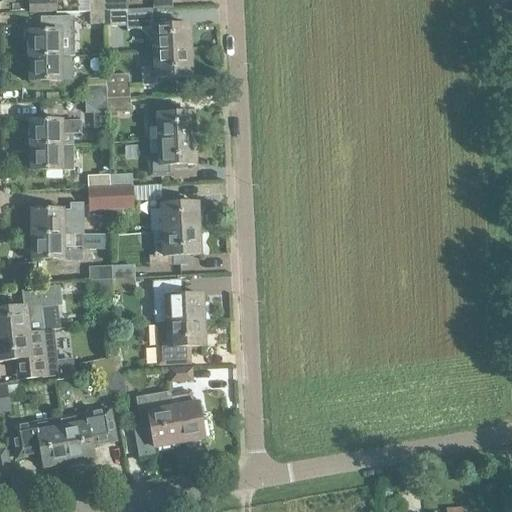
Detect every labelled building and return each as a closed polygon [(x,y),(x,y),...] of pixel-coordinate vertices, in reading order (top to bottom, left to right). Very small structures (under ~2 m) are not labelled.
[(39,0),(30,1),(31,14),(57,13),(57,0),(39,0)] [(90,0),(91,2),(80,3),(81,13),(105,12),(104,0),(90,0)] [(128,0),(104,0),(105,12),(128,12),(128,0)] [(66,28),(93,27),(93,26),(105,26),(105,12),(81,13),(65,13),(66,28)] [(105,12),(105,26),(127,25),(127,32),(133,30),(136,30),(139,31),(142,32),(146,34),(148,37),(149,40),(153,39),(154,54),(190,53),(188,27),(153,29),(153,15),(128,16),(128,12),(105,12)] [(30,34),(30,58),(60,58),(60,46),(79,46),(79,33),(30,34)] [(141,70),(142,87),(158,86),(157,80),(191,79),(190,53),(154,54),(154,69),(141,70)] [(31,59),(31,88),(76,87),(76,57),(60,58),(31,59)] [(128,76),(107,77),(108,101),(130,100),(128,76)] [(88,88),(85,88),(86,102),(108,101),(107,77),(105,77),(105,80),(88,80),(88,88)] [(130,100),(108,101),(108,113),(130,112),(130,100)] [(86,102),(87,114),(108,113),(108,101),(86,102)] [(148,128),(158,128),(159,143),(194,141),(193,115),(173,116),(173,107),(147,108),(148,128)] [(81,122),(31,123),(31,148),(74,147),(73,136),(82,135),(81,122)] [(171,176),(171,168),(196,166),(194,141),(159,143),(159,157),(150,158),(151,177),(171,176)] [(74,172),(74,147),(31,148),(32,172),(74,172)] [(110,176),(111,189),(132,187),(131,175),(110,176)] [(89,178),(89,190),(111,189),(110,176),(89,178)] [(132,187),(111,189),(111,202),(133,201),(133,202),(162,200),(161,198),(161,186),(132,187)] [(90,203),(111,202),(111,189),(89,190),(90,203)] [(161,198),(162,200),(162,207),(163,233),(199,231),(198,205),(177,206),(177,198),(161,198)] [(33,212),(33,237),(83,235),(83,205),(71,205),(71,211),(33,212)] [(163,233),(153,233),(155,259),(173,258),(173,267),(191,266),(190,257),(200,257),(199,231),(163,233)] [(63,248),(74,248),(74,249),(111,248),(111,235),(83,235),(33,237),(33,261),(63,261),(63,248)] [(112,268),(112,281),(135,280),(134,267),(112,268)] [(89,282),(112,281),(112,268),(89,269),(89,282)] [(113,294),(135,293),(135,280),(112,281),(113,294)] [(90,295),(113,294),(112,281),(89,282),(90,295)] [(180,282),(154,283),(156,324),(168,323),(168,324),(204,322),(204,321),(209,321),(208,304),(203,304),(202,297),(181,298),(180,282)] [(0,312),(0,338),(30,335),(45,333),(42,307),(0,312)] [(168,323),(156,324),(159,366),(185,365),(184,349),(205,348),(204,322),(168,324),(168,323)] [(0,364),(25,361),(27,381),(59,378),(54,332),(45,333),(30,335),(0,338),(0,364)] [(82,365),(84,376),(96,373),(97,376),(109,374),(122,371),(119,358),(93,363),(94,363),(82,365)] [(193,382),(192,370),(169,370),(169,383),(193,382)] [(109,374),(114,395),(126,393),(122,371),(109,374)] [(101,398),(114,395),(109,374),(97,376),(101,398)] [(0,388),(0,414),(12,412),(7,387),(0,388)] [(142,425),(149,424),(154,450),(180,445),(173,409),(171,396),(170,393),(137,400),(142,425)] [(191,393),(171,396),(173,409),(180,445),(205,441),(199,405),(193,406),(191,393)] [(62,430),(69,465),(94,460),(86,416),(75,417),(76,427),(62,430)] [(16,462),(42,457),(44,470),(69,465),(62,430),(61,418),(9,427),(16,462)] [(5,449),(0,450),(0,477),(10,476),(5,449)] [(384,486),(383,499),(391,500),(392,486),(384,486)]
